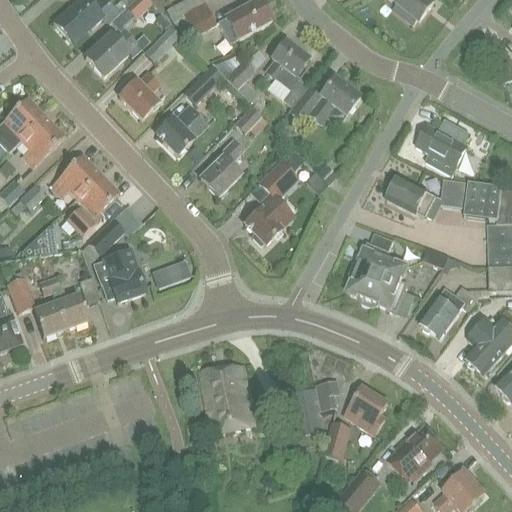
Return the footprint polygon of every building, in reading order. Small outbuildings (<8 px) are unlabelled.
[(83,0),(81,0),(53,26),(73,48),(102,21),(108,27),(132,4),(128,0),(125,0),(121,4),(119,1),(111,9),(103,1),(93,10),(83,0)] [(134,22),(151,7),(144,0),(137,0),(125,12),(134,22)] [(401,0),(396,7),(397,8),(393,13),(412,28),(416,23),(418,25),(433,5),(426,0),(401,0)] [(225,22),(218,26),(229,47),(271,25),(259,3),(224,21),(225,22)] [(194,39),(215,28),(204,6),(182,16),(194,39)] [(153,65),(179,39),(169,30),(143,56),(153,65)] [(110,39),(84,62),(102,81),(127,58),(130,62),(140,53),(134,47),(124,35),(114,44),(110,39)] [(299,82),(294,80),(307,62),(284,44),(270,62),(274,64),(265,76),(290,94),(299,82)] [(511,82),(511,69),(510,62),(498,65),(503,85),(511,82)] [(241,65),(224,81),(236,94),(253,77),(241,65)] [(194,109),(222,82),(210,70),(182,97),(194,109)] [(119,101),(140,123),(157,107),(149,99),(159,88),(147,76),(137,87),(135,85),(119,101)] [(289,116),(302,126),(307,129),(313,122),(321,128),(325,122),(331,127),(340,126),(344,120),(359,101),(333,81),(318,100),(320,101),(314,108),(302,99),(289,116)] [(21,145),(45,122),(26,103),(0,127),(0,149),(8,157),(21,145)] [(250,110),(242,118),(242,119),(233,127),(244,138),(249,133),(254,138),(267,126),(251,109),(250,110)] [(176,159),(192,143),(184,134),(193,125),(184,116),(174,125),(171,121),(155,138),(176,159)] [(64,141),(45,122),(21,145),(28,153),(22,160),(32,171),(64,141)] [(454,145),(455,144),(427,129),(415,151),(429,159),(424,168),(450,182),(467,152),(454,145)] [(209,172),(199,182),(217,200),(240,178),(229,167),(242,154),(232,145),(208,169),(206,170),(209,172)] [(197,165),(204,158),(195,149),(188,156),(197,165)] [(303,165),(294,155),(283,166),(292,176),(303,165)] [(76,202),(100,179),(81,160),(51,190),(61,201),(68,194),(76,202)] [(335,177),(325,166),(315,175),(326,186),(335,177)] [(118,198),(100,179),(76,202),(95,221),(118,198)] [(436,201),(398,181),(393,192),(389,193),(387,197),(387,198),(386,198),(386,199),(387,202),(386,204),(425,223),(436,201)] [(0,211),(1,213),(23,194),(13,184),(0,195),(0,211)] [(465,212),(468,187),(443,184),(440,208),(465,212)] [(468,187),(465,212),(463,220),(497,225),(502,191),(468,187)] [(29,215),(44,201),(33,189),(9,213),(15,220),(25,211),(29,215)] [(511,228),(511,192),(502,191),(497,225),(496,229),(511,228)] [(260,212),(243,228),(254,238),(251,241),(260,249),(263,247),(265,249),(281,233),(271,224),(281,214),(272,204),(262,214),(260,212)] [(134,220),(143,231),(156,221),(147,210),(134,220)] [(95,227),(79,211),(64,225),(81,242),(95,227)] [(113,225),(90,246),(101,258),(124,236),(113,225)] [(511,228),(496,229),(487,229),(488,272),(511,271),(511,228)] [(26,261),(56,256),(53,229),(48,230),(20,255),(26,261)] [(388,256),(366,247),(359,267),(353,269),(349,279),(352,284),(346,297),(359,302),(361,307),(371,312),(377,309),(396,317),(407,288),(400,286),(406,271),(386,263),(388,256)] [(11,249),(0,251),(0,259),(12,257),(11,249)] [(433,269),(437,257),(427,253),(422,265),(433,269)] [(437,257),(433,269),(444,273),(448,261),(437,257)] [(459,274),(474,280),(481,263),(466,257),(459,274)] [(165,271),(171,288),(192,281),(186,264),(165,271)] [(116,307),(144,296),(137,275),(135,276),(131,266),(107,275),(110,285),(108,286),(116,307)] [(511,271),(488,272),(489,296),(511,295),(511,271)] [(55,308),(64,333),(87,325),(77,299),(65,304),(61,291),(60,292),(56,280),(47,283),(51,296),(55,307),(55,308)] [(99,305),(91,281),(78,285),(86,309),(99,305)] [(6,288),(16,319),(34,312),(24,282),(6,288)] [(51,296),(47,283),(38,287),(43,299),(51,296)] [(454,298),(472,307),(477,298),(459,288),(454,298)] [(445,293),(419,327),(421,329),(422,333),(424,335),(426,336),(430,336),(439,342),(465,307),(445,293)] [(0,356),(5,355),(6,351),(19,346),(0,296),(0,356)] [(64,333),(55,308),(32,316),(42,342),(64,333)] [(465,363),(466,365),(466,368),(467,369),(468,370),(470,372),(475,372),(483,380),(511,347),(511,339),(506,335),(511,328),(511,320),(506,316),(493,330),(486,324),(467,344),(475,351),(465,363)] [(243,369),(198,375),(211,439),(257,430),(253,408),(250,408),(243,369)] [(511,373),(494,390),(502,398),(503,402),(506,406),(511,407),(511,373)] [(386,422),(381,419),(389,407),(363,391),(351,410),(352,410),(346,420),(357,427),(375,438),(386,422)] [(335,413),(333,400),(316,403),(318,416),(335,413)] [(322,436),(319,418),(286,424),(289,442),(322,436)] [(342,464),(350,432),(331,427),(322,459),(342,464)] [(406,464),(417,476),(443,452),(424,432),(410,445),(408,443),(397,454),(398,456),(389,464),(397,472),(406,464)] [(72,462),(91,456),(88,444),(68,451),(72,462)] [(337,511),(360,511),(380,487),(361,472),(333,508),(337,511)] [(435,507),(438,511),(451,511),(456,508),(459,511),(469,511),(485,497),(464,475),(443,495),(446,497),(435,507)] [(419,511),(411,503),(401,511),(419,511)]
